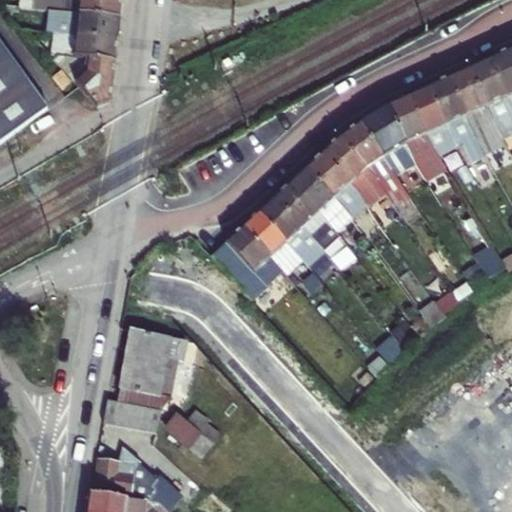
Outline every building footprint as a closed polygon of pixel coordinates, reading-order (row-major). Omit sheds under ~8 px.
[(58,0),(66,1),(65,15),(120,20),(121,0),(58,0)] [(66,26),(64,37),(117,42),(120,20),(65,15),(38,12),(37,22),(66,26)] [(63,47),(62,57),(115,63),(117,42),(64,37),(58,36),(58,46),(63,47)] [(0,139),(44,107),(0,46),(0,139)] [(511,60),(509,53),(489,61),(511,109),(511,60)] [(511,109),(489,61),(469,71),(493,122),(499,134),(501,139),(504,143),(511,139),(511,109)] [(493,122),(469,71),(449,79),(473,130),(485,124),(489,132),(491,131),(493,136),(499,134),(493,122)] [(449,79),(430,88),(452,140),(473,130),(449,79)] [(430,88),(409,98),(432,149),(452,140),(430,88)] [(388,107),(412,159),(432,149),(409,98),(388,107)] [(412,159),(388,107),(361,124),(392,171),(412,159)] [(361,124),(338,140),(375,181),(392,171),(361,124)] [(504,143),(501,139),(493,142),(502,160),(511,156),(504,143)] [(375,181),(338,140),(323,154),(359,196),(375,181)] [(474,177),(456,146),(442,154),(460,184),(474,177)] [(359,196),(323,154),(306,170),(343,211),(348,217),(352,214),(363,227),(372,219),(363,207),(363,202),(359,196)] [(343,211),(306,170),(290,184),(319,215),(329,206),(337,215),(343,211)] [(290,184),(274,199),(302,230),(312,221),(321,231),(327,224),(319,215),(290,184)] [(391,205),(381,190),(372,196),(382,211),(391,205)] [(302,230),(274,199),(259,214),(296,254),(311,240),(302,230)] [(296,254),(259,214),(243,229),(279,269),(296,254)] [(243,229),(226,245),(255,277),(262,285),(279,269),(243,229)] [(226,245),(211,259),(242,291),(255,277),(226,245)] [(320,251),(319,248),(306,258),(315,269),(320,265),(323,268),(329,262),(320,251)] [(299,292),(286,276),(272,289),(285,304),(299,292)] [(242,291),(251,301),(265,288),(262,285),(255,277),(242,291)] [(299,292),(285,304),(297,317),(311,305),(299,292)] [(170,339),(131,331),(117,403),(158,414),(170,400),(157,397),(170,339)] [(155,436),(158,414),(117,403),(107,401),(103,423),(155,436)] [(214,440),(177,416),(164,435),(201,459),(214,440)] [(135,501),(144,502),(160,504),(167,511),(171,511),(182,500),(160,479),(158,481),(124,448),(119,462),(100,460),(95,493),(135,498),(135,501)] [(90,495),(87,511),(142,511),(144,502),(135,501),(90,495)]
